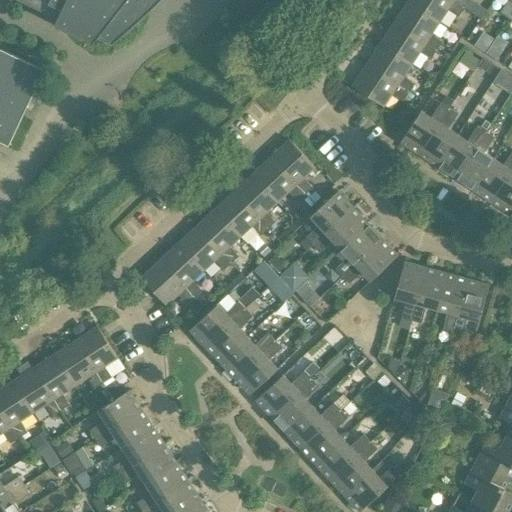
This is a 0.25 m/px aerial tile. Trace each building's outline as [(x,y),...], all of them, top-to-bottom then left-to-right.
[(0,0),(0,141),(9,146),(45,69),(0,48),(0,0),(19,0),(58,18),(55,25),(93,43),(98,37),(108,41),(152,0),(0,0)] [(464,8),(451,0),(409,0),(408,1),(439,22),(448,10),(458,17),(464,8)] [(451,0),(464,8),(469,0),(451,0)] [(509,18),(511,13),(511,0),(508,0),(500,12),(509,18)] [(439,22),(408,1),(394,22),(436,50),(442,41),(431,34),(439,22)] [(436,50),(394,22),(380,43),(412,64),(420,52),(431,59),(436,50)] [(499,57),(507,43),(485,30),(477,44),(499,57)] [(412,64),(380,43),(367,64),(409,92),(414,83),(403,76),(412,64)] [(409,92),(367,64),(352,86),(383,107),(392,94),(403,101),(409,92)] [(511,92),(511,74),(501,70),(494,83),(511,92)] [(418,154),(450,108),(441,102),(431,117),(421,111),(400,142),(418,154)] [(436,166),(457,135),(448,129),(458,114),(450,108),(418,154),(436,166)] [(87,123),(79,119),(73,129),(81,133),(87,123)] [(454,177),(485,131),(477,126),(466,141),(457,135),(436,166),(454,177)] [(472,189),(493,158),(483,152),(493,137),(485,131),(454,177),(472,189)] [(289,140),(271,158),(305,195),(312,188),(303,178),(315,167),(289,140)] [(490,201),(511,169),(511,150),(502,165),(493,158),(472,189),(490,201)] [(305,195),(271,158),(252,175),(278,202),(288,192),(298,202),(305,195)] [(508,213),(511,207),(511,169),(490,201),(508,213)] [(278,202),(252,175),(234,192),(268,229),(276,222),(267,213),(278,202)] [(268,229),(234,192),(215,209),(241,237),(251,227),(261,236),(268,229)] [(313,246),(353,208),(338,192),(310,217),(319,226),(305,238),(313,246)] [(340,250),(368,224),(353,208),(313,246),(320,254),(333,242),(340,250)] [(241,237),(215,209),(197,226),(232,263),(239,256),(230,247),(241,237)] [(342,277),(382,239),(368,224),(340,250),(348,258),(335,270),(342,277)] [(232,263),(197,226),(179,243),(204,271),(215,260),(224,270),(232,263)] [(397,255),(382,239),(342,277),(349,285),(362,273),(370,281),(397,255)] [(204,271),(179,243),(160,261),(194,298),(202,291),(193,281),(204,271)] [(194,298),(160,261),(141,279),(166,306),(178,295),(187,305),(194,298)] [(410,321),(426,268),(404,262),(394,298),(405,301),(400,318),(410,321)] [(278,279),(263,263),(255,270),(269,286),(278,279)] [(304,283),(290,268),(282,275),(296,290),(304,283)] [(436,309),(446,274),(426,268),(410,321),(420,323),(425,306),(436,309)] [(453,332),(468,279),(446,274),(436,309),(447,312),(443,329),(453,332)] [(489,285),(468,279),(453,332),(463,335),(468,318),(479,321),(489,285)] [(292,295),(278,280),(270,287),(283,302),(292,295)] [(250,306),(261,291),(251,285),(241,300),(250,306)] [(205,347),(246,309),(238,301),(225,314),(217,305),(190,330),(205,347)] [(220,363),(247,337),(240,329),(253,316),(246,309),(205,347),(220,363)] [(97,327),(76,341),(103,383),(112,378),(104,367),(117,358),(97,327)] [(235,379),(275,341),(268,333),(255,345),(247,337),(220,363),(235,379)] [(103,383),(76,341),(54,355),(74,386),(87,378),(94,389),(103,383)] [(282,348),(275,341),(235,379),(250,395),(277,369),(269,361),(282,348)] [(74,386),(54,355),(33,368),(60,411),(69,406),(62,394),(74,386)] [(60,411),(33,368),(12,382),(32,414),(45,406),(52,416),(60,411)] [(271,417),(311,379),(304,371),(291,384),(282,375),(255,400),(271,417)] [(286,433),(313,407),(305,399),(319,386),(311,379),(271,417),(286,433)] [(32,414),(12,382),(0,389),(0,410),(18,439),(27,433),(19,422),(32,414)] [(95,439),(140,408),(129,391),(97,410),(104,421),(89,430),(95,439)] [(444,400),(431,395),(427,408),(437,414),(444,400)] [(511,396),(511,395),(499,418),(511,425),(506,436),(511,439),(511,396)] [(301,449),(341,411),(334,403),(321,415),(313,407),(286,433),(301,449)] [(152,427),(140,408),(95,439),(100,447),(115,438),(121,447),(152,427)] [(18,439),(0,410),(0,434),(2,433),(10,444),(18,439)] [(427,410),(415,423),(428,435),(436,419),(427,410)] [(316,465),(343,439),(335,430),(348,418),(341,411),(301,449),(316,465)] [(119,475),(164,445),(152,427),(121,447),(128,457),(113,466),(119,475)] [(330,481),(371,442),(363,435),(351,447),(343,439),(316,465),(330,481)] [(511,439),(506,436),(500,446),(487,440),(476,461),(509,479),(511,473),(511,439)] [(50,440),(39,448),(53,467),(63,459),(50,440)] [(69,440),(57,446),(62,457),(75,450),(69,440)] [(345,496),(372,470),(364,462),(378,450),(371,442),(330,481),(345,496)] [(176,463),(164,445),(119,475),(124,484),(139,474),(145,484),(176,463)] [(74,453),(62,461),(71,475),(74,473),(77,476),(86,470),(74,453)] [(511,492),(504,488),(509,479),(476,461),(464,483),(477,490),(471,501),(491,511),(507,511),(511,503),(511,492)] [(187,481),(176,463),(145,484),(151,493),(136,502),(142,511),(187,481)] [(380,479),(372,470),(345,496),(359,511),(400,474),(393,466),(380,479)] [(85,473),(78,478),(85,489),(93,484),(85,473)] [(0,500),(24,485),(18,476),(3,486),(0,481),(0,500)] [(163,511),(180,511),(199,499),(187,481),(142,511),(158,511),(162,510),(163,511)] [(0,511),(20,511),(15,504),(30,494),(24,485),(0,500),(0,511)] [(491,511),(471,501),(459,494),(448,511),(491,511)] [(207,511),(199,499),(180,511),(207,511)]
